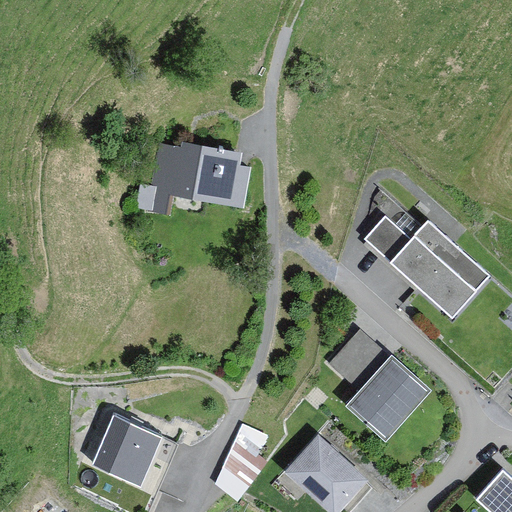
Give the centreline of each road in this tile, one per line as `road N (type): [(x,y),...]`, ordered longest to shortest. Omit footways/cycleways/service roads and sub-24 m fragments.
road 1 (track): [(305,0),(277,79),(274,333),(234,413),(220,380),(189,369),(80,380),(50,373),(21,339),(0,289)]
road 2 (residential): [(415,511),(475,456),(479,414),(467,387),(353,276)]
